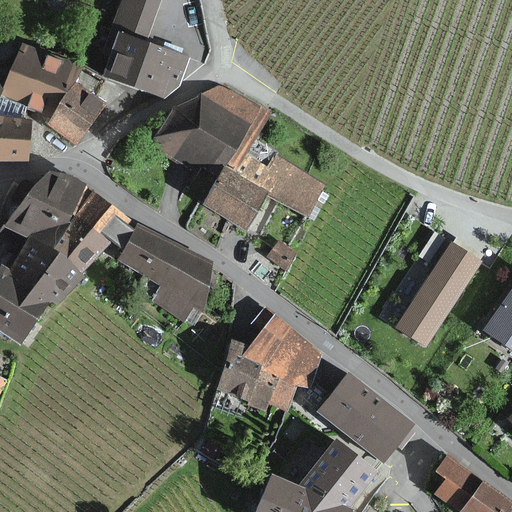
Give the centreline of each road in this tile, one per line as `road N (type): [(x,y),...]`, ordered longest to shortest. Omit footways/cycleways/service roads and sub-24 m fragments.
road 1 (residential): [(511,484),(334,340),(78,160)]
road 2 (residential): [(511,219),(412,185),(221,64)]
road 3 (residential): [(221,64),(78,160)]
